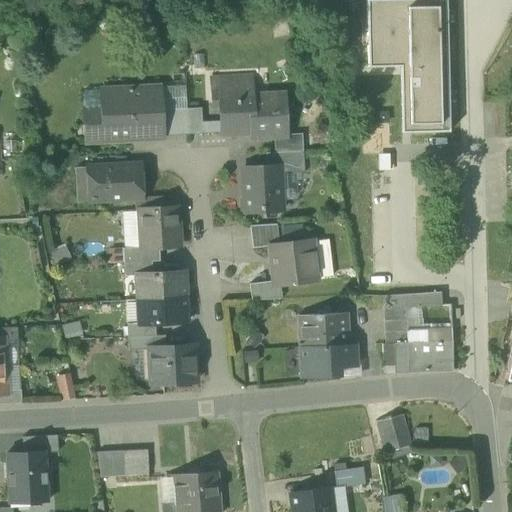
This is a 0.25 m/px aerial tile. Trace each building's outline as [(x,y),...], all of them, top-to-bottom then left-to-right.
[(409,132),(448,131),(445,0),(365,0),(367,67),(400,66),(408,66),(409,132)] [(408,66),(400,66),(401,132),(409,132),(408,66)] [(253,131),(253,135),(273,134),(281,134),(279,93),(244,95),(243,78),(213,80),(214,104),(221,103),(221,121),(208,121),(208,133),(253,131)] [(184,85),(160,86),(161,109),(185,108),(184,85)] [(160,86),(103,89),(104,106),(83,107),(82,107),(84,143),(132,140),(132,138),(131,132),(162,130),(161,109),(160,86)] [(82,91),(83,107),(104,106),(103,89),(99,89),(100,90),(82,91)] [(199,107),(185,108),(187,134),(208,133),(208,121),(200,122),(199,107)] [(162,136),(187,134),(185,108),(161,109),(162,130),(162,136)] [(301,133),(281,134),(273,134),(274,152),(302,151),(301,133)] [(279,166),(280,174),(303,173),(302,151),(274,152),(266,153),(267,167),(279,166)] [(109,200),(113,204),(118,203),(122,199),(134,198),(141,198),(141,197),(139,164),(87,167),(89,201),(109,200)] [(243,210),(243,211),(282,210),(280,174),(279,166),(267,167),(241,168),(243,196),(240,199),(241,207),(243,210)] [(76,202),(89,201),(87,167),(74,168),(76,202)] [(134,198),(134,211),(140,211),(140,210),(167,209),(166,196),(141,197),(141,198),(134,198)] [(142,247),(142,248),(158,247),(178,246),(176,208),(167,209),(140,210),(140,211),(142,247)] [(120,212),(122,248),(142,247),(140,211),(134,211),(120,212)] [(249,226),(252,248),(268,246),(268,245),(278,244),(275,225),(249,226)] [(328,238),(312,240),(317,280),(332,278),(328,238)] [(272,281),(273,286),(279,285),(317,280),(312,240),(278,244),(268,245),(268,246),(272,281)] [(49,253),(56,267),(71,259),(65,245),(49,253)] [(122,248),(123,263),(149,262),(159,261),(158,247),(142,248),(142,247),(122,248)] [(109,264),(123,263),(122,248),(108,248),(109,264)] [(150,273),(149,262),(123,263),(124,277),(134,276),(134,273),(150,273)] [(134,276),(135,299),(185,297),(183,271),(150,273),(134,273),(134,276)] [(251,300),(277,299),(281,299),(279,285),(273,286),(272,281),(249,284),(251,300)] [(382,296),(383,309),(405,308),(441,306),(440,292),(382,296)] [(186,321),(185,297),(135,299),(137,322),(137,324),(152,323),(186,321)] [(137,322),(135,299),(125,300),(126,323),(137,322)] [(405,308),(383,309),(386,343),(407,343),(406,331),(405,308)] [(298,315),(299,347),(346,344),(345,313),(338,313),(298,315)] [(60,325),(63,340),(82,336),(79,321),(60,325)] [(126,323),(127,337),(153,335),(152,323),(137,324),(137,322),(126,323)] [(0,339),(1,340),(2,342),(17,341),(16,327),(0,327),(0,339)] [(449,329),(406,331),(407,343),(407,344),(419,343),(449,342),(449,329)] [(164,335),(153,335),(127,337),(128,350),(132,350),(149,349),(149,348),(165,347),(164,335)] [(2,342),(3,366),(19,365),(17,341),(2,342)] [(408,357),(408,371),(451,370),(451,342),(449,342),(419,343),(407,344),(396,344),(395,344),(394,357),(408,357)] [(354,345),(346,344),(299,347),(301,377),(339,375),(338,366),(355,365),(354,345)] [(382,366),(394,366),(394,357),(395,344),(383,344),(382,366)] [(151,382),(151,384),(195,381),(193,346),(165,347),(149,348),(149,349),(151,382)] [(149,349),(132,350),(134,383),(151,382),(149,349)] [(20,389),(19,365),(3,366),(4,390),(20,389)] [(339,375),(339,378),(360,377),(359,365),(355,365),(338,366),(339,375)] [(57,376),(62,399),(75,397),(70,374),(57,376)] [(0,392),(0,403),(21,402),(20,389),(4,390),(5,392),(0,392)] [(375,422),(383,454),(412,446),(403,415),(375,422)] [(21,437),(22,452),(43,451),(43,453),(56,452),(56,435),(21,437)] [(134,449),(122,450),(123,475),(135,475),(134,449)] [(147,449),(134,449),(135,475),(148,474),(147,449)] [(122,450),(110,451),(112,476),(123,475),(122,450)] [(6,453),(9,503),(11,503),(11,501),(10,501),(9,496),(26,496),(26,502),(46,501),(43,453),(43,451),(22,452),(6,453)] [(99,477),(112,476),(110,451),(96,452),(99,477)] [(334,472),(336,487),(343,486),(365,482),(363,467),(334,472)] [(166,506),(166,511),(220,511),(216,472),(179,475),(181,504),(166,506)] [(181,504),(179,475),(163,477),(166,506),(181,504)] [(292,493),(295,511),(333,511),(330,488),(330,486),(292,493)] [(347,511),(343,486),(336,487),(330,488),(333,511),(347,511)] [(396,511),(394,496),(384,498),(386,511),(396,511)] [(371,500),(372,511),(386,511),(384,498),(371,500)]
